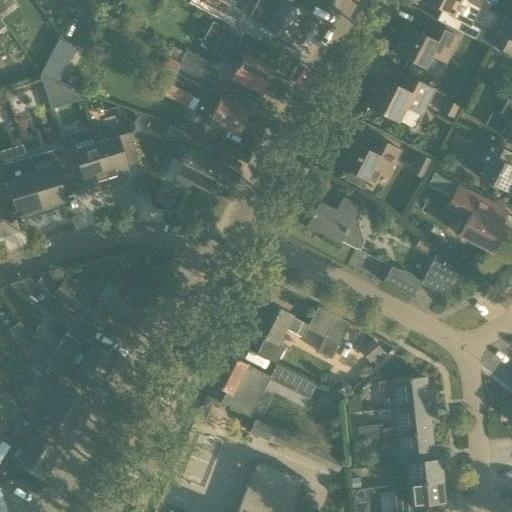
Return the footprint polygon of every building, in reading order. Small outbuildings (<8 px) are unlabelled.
[(233,27),(240,12),(216,0),(198,0),(194,8),(233,27)] [(295,26),(302,12),(280,0),(257,0),(256,2),(248,18),(264,27),(288,39),(289,37),(292,39),(298,28),(295,26)] [(477,8),(481,0),(421,0),(441,10),(436,20),(475,40),(480,29),(471,25),(479,9),(477,8)] [(406,27),(393,52),(424,67),(430,55),(445,63),(458,37),(428,22),(421,35),(406,27)] [(511,28),(502,24),(491,45),(511,55),(511,28)] [(211,51),(238,65),(231,78),(260,93),(272,69),(257,61),(261,54),(238,42),(241,37),(223,28),(211,51)] [(76,48),(59,39),(40,74),(58,81),(76,48)] [(185,52),(179,63),(203,76),(210,62),(186,50),(185,52)] [(203,76),(179,63),(171,78),(168,84),(198,100),(193,110),(210,119),(209,120),(238,135),(250,112),(198,85),(203,76)] [(366,105),(413,129),(434,89),(401,72),(394,85),(380,78),(366,105)] [(40,74),(48,99),(79,90),(40,74)] [(493,112),(485,127),(511,141),(511,99),(508,97),(499,115),(493,112)] [(460,104),(448,99),(441,113),(453,118),(460,104)] [(171,182),(186,190),(191,182),(209,191),(222,166),(203,156),(209,145),(213,147),(213,148),(214,148),(215,147),(172,125),(165,138),(179,146),(173,158),(182,163),(171,182)] [(62,147),(71,178),(72,178),(68,167),(78,164),(84,185),(92,182),(93,185),(107,181),(96,143),(91,127),(59,137),(62,147)] [(96,143),(107,181),(122,176),(121,173),(129,171),(122,150),(134,147),(130,133),(96,143)] [(336,165),(350,172),(345,181),(344,180),(344,181),(362,190),(362,189),(361,189),(366,180),(367,181),(373,168),(387,175),(400,150),(377,138),(371,151),(349,140),(336,165)] [(511,166),(511,164),(511,153),(486,140),(476,159),(485,164),(478,178),(507,193),(511,183),(511,166)] [(30,172),(42,211),(59,206),(58,203),(66,200),(60,181),(71,178),(62,147),(26,158),(30,172)] [(422,177),(430,159),(417,153),(409,171),(422,177)] [(4,171),(0,172),(0,199),(11,196),(16,215),(24,213),(25,216),(42,211),(30,172),(7,179),(4,171)] [(457,186),(447,206),(469,217),(459,236),(491,252),(505,225),(487,216),(493,205),(505,211),(505,210),(457,186)] [(306,225),(354,249),(358,241),(351,218),(358,206),(342,198),(335,210),(318,201),(306,225)] [(435,254),(421,282),(420,284),(421,284),(443,295),(462,276),(435,254)] [(109,281),(120,288),(107,308),(136,324),(149,302),(133,292),(138,284),(116,270),(109,281)] [(53,282),(43,274),(35,283),(45,291),(53,282)] [(104,306),(64,277),(50,296),(90,325),(104,306)] [(94,327),(90,325),(50,296),(41,289),(31,303),(36,306),(37,305),(48,312),(47,313),(76,335),(56,369),(62,374),(71,379),(77,369),(100,383),(116,357),(93,345),(93,344),(87,340),(94,327)] [(302,337),(307,329),(308,325),(291,317),(292,316),(265,302),(264,303),(265,303),(252,330),(251,329),(250,330),(264,337),(256,353),(276,363),(285,346),(277,342),(284,328),(302,337)] [(19,322),(7,331),(19,346),(30,337),(19,322)] [(324,338),(317,352),(330,359),(339,341),(326,335),(324,338)] [(62,388),(56,385),(62,374),(56,369),(46,358),(30,337),(19,346),(44,380),(39,388),(56,399),(45,416),(71,431),(88,403),(62,388)] [(373,339),(359,351),(370,363),(383,352),(373,339)] [(241,413),(262,373),(247,365),(225,353),(210,384),(227,392),(222,402),(220,401),(220,402),(241,413)] [(302,378),(275,365),(268,379),(295,392),(302,378)] [(391,408),(434,404),(432,389),(426,390),(424,377),(377,382),(378,391),(389,390),(391,408)] [(0,411),(6,420),(19,411),(0,386),(0,411)] [(346,405),(347,412),(360,411),(358,393),(355,397),(346,405)] [(511,401),(502,414),(511,421),(511,401)] [(434,404),(391,408),(393,428),(382,429),(383,437),(430,433),(429,420),(435,419),(434,404)] [(342,461),(254,419),(248,431),(269,441),(269,440),(336,472),(342,461)] [(10,436),(0,439),(0,465),(2,467),(8,458),(41,479),(58,451),(33,436),(16,426),(10,436)] [(370,426),(358,427),(359,439),(371,439),(370,426)] [(405,463),(439,459),(438,444),(431,445),(430,433),(383,437),(384,446),(395,445),(397,464),(405,463)] [(442,481),(439,459),(405,463),(407,476),(392,477),(393,486),(442,481)] [(234,511),(296,511),(291,510),(301,482),(254,464),(234,511)] [(358,475),(348,479),(352,489),(362,485),(358,475)] [(444,503),(442,481),(393,486),(396,508),(411,506),(444,503)]
